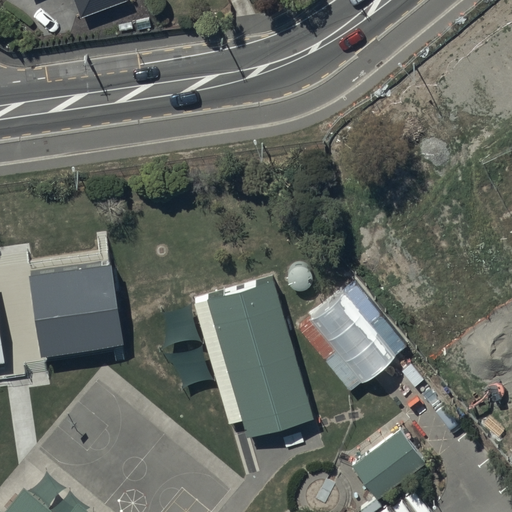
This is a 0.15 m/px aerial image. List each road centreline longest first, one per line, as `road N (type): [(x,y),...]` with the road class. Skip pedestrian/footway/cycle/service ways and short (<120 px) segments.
road 1 (secondary): [(0,113),(258,71),(311,49),(378,2)]
road 2 (residential): [(378,2),(494,170)]
